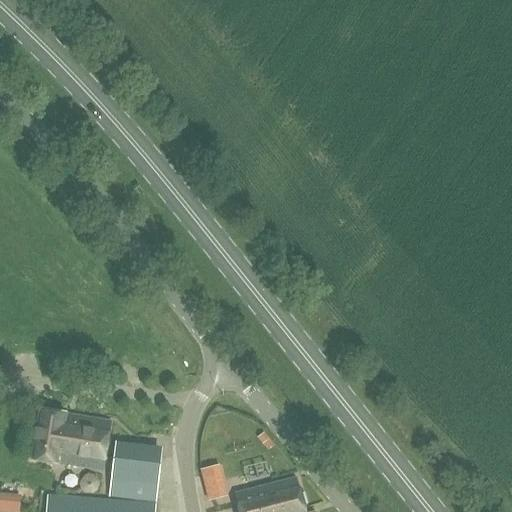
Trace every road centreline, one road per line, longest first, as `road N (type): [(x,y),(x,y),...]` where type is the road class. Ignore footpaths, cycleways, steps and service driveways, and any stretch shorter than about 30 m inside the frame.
road 1 (secondary): [(430,511),(118,124),(0,9)]
road 2 (unclassified): [(226,362),(0,91)]
road 3 (unclassified): [(352,511),(226,362)]
road 4 (unclassified): [(193,511),(185,431),(226,362)]
